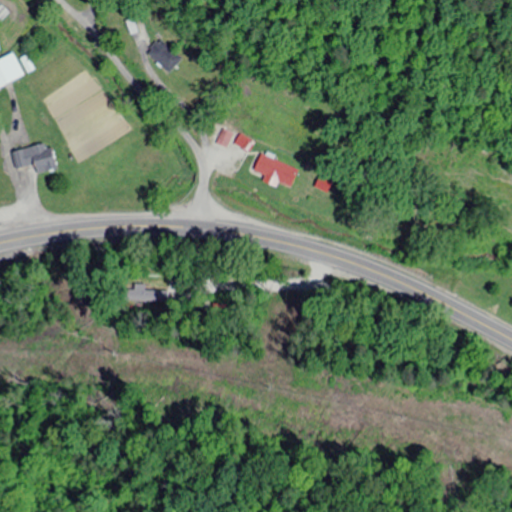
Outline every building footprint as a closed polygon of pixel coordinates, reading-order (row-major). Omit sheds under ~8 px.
[(0,0),(0,22),(12,11),(0,0)] [(174,73),(186,61),(165,40),(152,52),(174,73)] [(0,89),(27,78),(18,56),(0,63),(0,89)] [(42,175),(61,172),(57,145),(14,152),(17,169),(40,166),(42,175)] [(294,189),(303,171),(266,153),(257,171),(294,189)] [(0,177),(0,203),(17,201),(12,175),(0,177)]
